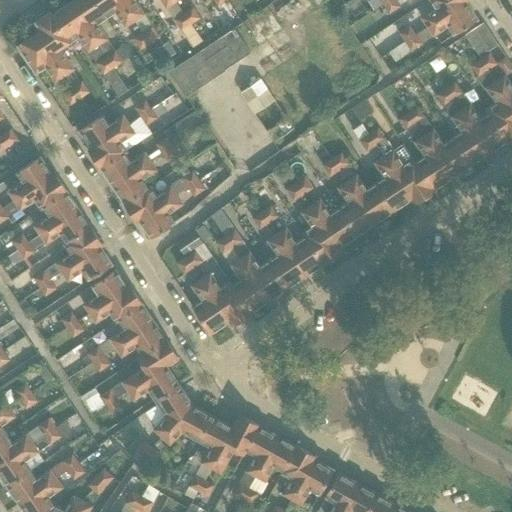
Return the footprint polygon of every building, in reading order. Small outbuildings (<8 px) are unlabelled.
[(93,0),(74,0),(69,3),(97,45),(108,38),(98,24),(106,19),(93,0)] [(120,0),(93,0),(106,19),(114,13),(124,28),(134,21),(120,0)] [(120,0),(134,21),(144,14),(134,0),(120,0)] [(158,0),(165,9),(175,2),(173,0),(158,0)] [(383,3),(383,4),(389,0),(369,0),(368,1),(374,10),(383,3)] [(397,0),(389,0),(383,4),(390,13),(401,5),(397,0)] [(434,8),(420,18),(426,27),(465,1),(466,0),(428,0),(433,8),(434,8)] [(465,1),(426,27),(433,37),(447,27),(453,35),(477,19),(465,1)] [(50,13),(49,13),(69,44),(78,38),(87,52),(97,45),(69,3),(51,15),(50,13)] [(192,6),(182,13),(189,23),(199,17),(192,6)] [(270,11),(245,28),(258,48),(283,32),(270,11)] [(40,31),(36,34),(64,76),(75,69),(61,49),(69,44),(49,13),(35,23),(40,31)] [(182,13),(173,19),(180,30),(192,47),(201,41),(189,23),(182,13)] [(495,39),(484,23),(464,36),(476,53),(495,39)] [(410,24),(398,32),(405,42),(416,34),(410,24)] [(152,25),(142,32),(142,33),(149,43),(159,37),(152,25)] [(223,35),(169,70),(186,95),(250,53),(234,28),(223,35)] [(142,32),(133,38),(140,49),(149,43),(142,33),(142,32)] [(64,76),(36,34),(17,47),(36,74),(45,68),(55,82),(64,76)] [(395,48),(389,52),(395,61),(396,60),(410,50),(422,43),(416,34),(405,42),(395,48)] [(107,39),(97,45),(105,57),(113,68),(122,62),(115,51),(107,39)] [(168,42),(155,50),(163,61),(175,53),(168,42)] [(97,45),(87,52),(95,64),(118,97),(127,90),(113,70),(112,69),(113,68),(105,57),(97,45)] [(490,53),(480,59),(488,70),(497,63),(490,53)] [(480,59),(471,65),(478,76),(477,77),(476,77),(484,89),(485,88),(495,81),(488,70),(480,59)] [(511,86),(505,75),(495,81),(511,105),(511,86)] [(260,79),(240,92),(255,113),(274,100),(260,79)] [(82,81),(72,88),(79,99),(89,92),(82,81)] [(455,81),(446,87),(453,98),(462,92),(455,81)] [(494,102),(486,108),(489,112),(509,141),(511,138),(511,105),(495,81),(485,88),(494,102)] [(446,87),(436,94),(444,104),(442,105),(450,117),(461,110),(453,98),(446,87)] [(79,99),(72,88),(63,94),(70,105),(79,99)] [(145,99),(134,107),(139,116),(151,108),(145,99)] [(470,104),(461,110),(490,152),(507,140),(508,141),(509,141),(489,112),(487,113),(484,115),(480,118),(470,104)] [(419,106),(409,112),(416,122),(425,116),(419,106)] [(87,151),(129,123),(123,114),(119,117),(113,107),(78,131),(90,148),(87,151)] [(139,116),(129,123),(135,133),(146,126),(158,119),(151,108),(139,116)] [(155,145),(161,154),(172,146),(204,124),(194,110),(162,132),(166,137),(155,145)] [(460,131),(452,136),(471,164),(490,152),(461,110),(450,117),(460,131)] [(400,119),(399,119),(406,129),(416,122),(409,112),(400,119)] [(286,118),(266,131),(272,140),(292,127),(286,118)] [(87,151),(99,169),(127,150),(121,142),(135,133),(129,123),(87,151)] [(378,128),(370,133),(375,140),(376,142),(376,143),(377,144),(385,155),(392,150),(378,128)] [(434,128),(424,134),(453,177),(471,164),(452,136),(443,142),(434,128)] [(11,129),(1,136),(9,147),(19,140),(11,129)] [(360,139),(359,140),(366,151),(377,144),(376,143),(376,142),(375,140),(370,133),(360,139)] [(423,156),(416,161),(434,189),(453,177),(424,134),(413,142),(423,156)] [(0,152),(9,147),(1,136),(0,136),(0,152)] [(172,146),(161,154),(167,163),(178,155),(172,146)] [(392,150),(385,155),(413,197),(416,202),(435,190),(434,189),(416,161),(413,157),(403,163),(393,149),(392,150)] [(101,169),(112,186),(150,160),(144,151),(130,160),(125,153),(128,152),(127,150),(99,169),(100,170),(101,169)] [(341,153),(333,158),(340,169),(348,180),(356,174),(341,153)] [(385,155),(373,163),(383,177),(376,181),(395,210),(408,201),(411,198),(413,197),(385,155)] [(7,192),(13,201),(55,173),(54,173),(51,175),(39,157),(23,168),(15,174),(21,183),(7,192)] [(332,159),(322,166),(330,176),(340,169),(333,158),(332,159)] [(123,204),(123,205),(151,186),(149,184),(147,186),(143,180),(157,170),(150,160),(112,186),(124,203),(123,204)] [(182,178),(188,187),(199,179),(193,170),(182,178)] [(34,201),(39,210),(66,191),(55,173),(13,201),(20,211),(34,201)] [(357,174),(348,180),(376,222),(395,210),(376,181),(366,188),(357,174)] [(304,176),(296,181),(296,182),(304,193),(312,187),(304,176)] [(199,179),(188,187),(194,197),(206,189),(199,179)] [(346,202),(339,207),(358,234),(376,222),(348,180),(336,188),(346,202)] [(296,181),(284,189),(293,201),(304,193),(296,182),(296,181)] [(123,205),(135,222),(176,195),(170,185),(156,195),(151,186),(123,205)] [(33,226),(39,235),(77,210),(66,192),(67,192),(66,191),(39,210),(40,211),(42,209),(47,217),(33,226)] [(176,195),(135,222),(136,223),(138,221),(150,239),(167,227),(175,222),(169,214),(183,205),(183,204),(176,195)] [(320,199),(311,204),(340,247),(358,234),(339,207),(329,213),(320,199)] [(310,227),(302,231),(305,236),(324,264),(343,252),(340,247),(311,204),(300,212),(310,227)] [(271,205),(262,211),(266,217),(269,221),(269,222),(278,216),(278,215),(277,213),(271,205)] [(62,244),(63,245),(64,244),(90,227),(90,226),(89,227),(77,210),(39,235),(46,244),(60,235),(65,242),(62,244)] [(253,218),(252,218),(259,229),(260,228),(261,227),(269,222),(269,221),(266,217),(262,211),(253,218)] [(203,225),(194,230),(201,241),(210,235),(203,225)] [(55,263),(61,272),(99,246),(102,245),(90,227),(64,244),(63,245),(69,254),(55,263)] [(286,227),(277,233),(305,276),(322,265),(323,265),(324,264),(305,236),(303,237),(302,238),(296,242),(286,227)] [(234,229),(225,235),(232,246),(242,240),(234,229)] [(194,230),(176,242),(186,256),(195,250),(204,245),(201,241),(194,230)] [(11,241),(17,250),(28,243),(22,233),(11,241)] [(276,255),(268,260),(287,288),(305,276),(277,233),(266,240),(276,255)] [(28,243),(17,250),(23,259),(34,252),(46,244),(39,235),(28,243)] [(232,246),(225,235),(215,242),(222,253),(232,246)] [(242,240),(232,246),(240,258),(249,252),(242,240)] [(99,246),(61,272),(67,282),(71,279),(74,277),(81,272),(87,281),(95,276),(112,265),(102,250),(100,247),(99,246)] [(195,250),(186,256),(193,267),(203,261),(195,250)] [(249,252),(240,258),(269,300),(287,288),(268,260),(259,267),(249,252)] [(193,267),(186,256),(176,263),(184,274),(193,267)] [(229,280),(229,281),(251,314),(251,313),(251,312),(269,300),(240,258),(229,265),(239,280),(232,285),(229,280)] [(32,278),(39,287),(50,280),(44,270),(32,278)] [(82,305),(88,314),(130,286),(130,285),(127,287),(115,270),(98,281),(90,286),(96,295),(82,305)] [(210,272),(201,279),(229,321),(232,326),(251,314),(229,281),(220,287),(210,272)] [(229,321),(201,279),(191,285),(201,300),(192,306),(210,334),(229,321)] [(50,280),(39,287),(45,297),(56,289),(50,280)] [(109,314),(115,322),(142,304),(130,286),(88,314),(95,323),(109,314)] [(108,339),(114,348),(153,322),(141,305),(142,304),(115,322),(116,324),(118,322),(122,329),(108,339)] [(60,320),(66,329),(78,321),(71,312),(60,320)] [(78,321),(66,329),(72,338),(84,330),(78,321)] [(135,348),(141,356),(166,339),(164,339),(153,322),(114,348),(121,358),(135,348)] [(121,381),(127,391),(166,366),(178,358),(166,339),(141,356),(144,361),(139,364),(142,367),(121,381)] [(86,354),(93,363),(104,355),(97,346),(86,354)] [(0,353),(0,366),(10,360),(4,351),(0,353)] [(104,355),(93,363),(99,372),(110,364),(104,355)] [(168,396),(180,388),(179,386),(166,366),(127,391),(133,400),(147,391),(153,400),(161,395),(165,392),(166,394),(168,396)] [(109,389),(98,397),(104,407),(116,399),(127,391),(121,381),(109,389)] [(13,390),(20,400),(32,392),(25,382),(13,390)] [(161,395),(153,400),(154,402),(164,417),(152,430),(161,438),(191,405),(180,388),(168,396),(166,394),(165,392),(161,395)] [(32,392),(20,400),(25,409),(38,401),(32,392)] [(0,413),(9,407),(3,397),(0,399),(0,413)] [(116,399),(104,407),(111,416),(122,408),(116,399)] [(206,430),(213,417),(191,405),(161,438),(169,445),(181,433),(195,440),(200,432),(202,428),(206,430)] [(0,413),(0,438),(7,434),(1,426),(15,416),(9,407),(0,413)] [(233,451),(242,455),(259,425),(240,414),(232,428),(210,468),(220,473),(233,451)] [(206,430),(202,428),(200,432),(195,440),(209,448),(201,463),(210,468),(232,428),(213,417),(206,430)] [(37,426),(27,433),(33,442),(43,435),(55,427),(49,418),(37,426)] [(43,435),(33,442),(39,452),(49,445),(49,444),(61,436),(71,430),(65,422),(65,421),(55,427),(43,435)] [(245,471),(255,477),(277,436),(259,426),(259,425),(242,455),(244,456),(246,452),(254,456),(245,471)] [(0,438),(0,464),(33,442),(26,433),(12,442),(7,434),(0,438)] [(279,474),(280,475),(296,446),(295,447),(277,436),(255,477),(265,482),(273,468),(281,472),(279,474)] [(134,450),(142,457),(152,448),(143,440),(134,450)] [(0,464),(0,476),(6,486),(31,469),(25,461),(39,452),(33,442),(0,464)] [(281,494),(291,499),(315,456),(296,446),(280,475),(289,479),(281,494)] [(152,448),(142,457),(150,464),(159,454),(152,448)] [(62,462),(67,471),(78,463),(73,455),(62,462)] [(315,456),(291,499),(301,505),(309,490),(319,495),(333,470),(314,460),(316,457),(315,456)] [(78,463),(67,471),(73,479),(84,472),(78,463)] [(6,486),(18,504),(56,478),(50,468),(36,478),(31,469),(6,486)] [(103,469),(88,485),(93,489),(108,473),(103,469)] [(239,483),(232,495),(242,501),(248,488),(255,477),(245,471),(239,483)] [(108,473),(93,489),(97,493),(112,477),(111,476),(108,473)] [(329,511),(341,511),(357,483),(338,473),(324,498),(334,503),(329,511)] [(194,474),(188,486),(198,491),(204,479),(194,474)] [(18,504),(23,511),(50,511),(54,506),(55,505),(54,504),(49,497),(63,488),(56,478),(18,504)] [(204,479),(198,491),(207,496),(214,484),(204,479)] [(365,511),(376,494),(357,483),(341,511),(365,511)] [(248,488),(242,501),(251,506),(258,493),(248,488)] [(132,492),(125,504),(136,510),(143,497),(132,492)] [(390,511),(395,504),(376,494),(365,511),(390,511)] [(76,511),(82,501),(71,495),(64,509),(55,505),(54,506),(50,511),(76,511)] [(143,497),(136,510),(139,511),(146,511),(152,502),(143,497)] [(284,511),(297,511),(301,505),(291,499),(284,511)] [(82,501),(76,511),(89,511),(92,506),(82,501)]
